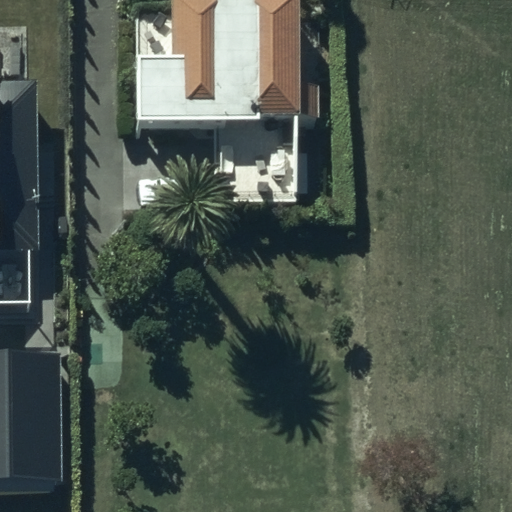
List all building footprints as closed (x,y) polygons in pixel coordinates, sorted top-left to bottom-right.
[(318,99),(293,99),(291,18),(275,18),(275,11),(147,11),(147,76),(110,76),(110,142),(236,142),(236,134),(318,134),(318,99)] [(486,36),(413,36),(413,68),(403,68),(402,193),(375,193),(375,257),(408,257),(407,319),(511,318),(511,48),(486,48),(486,36)] [(0,260),(22,260),(20,97),(0,96),(0,260)] [(312,284),(158,283),(158,309),(122,309),(122,323),(98,323),(97,424),(159,425),(159,508),(173,508),(172,511),(303,511),(304,505),(311,505),(312,284)] [(49,365),(0,364),(0,492),(48,493),(49,365)]
